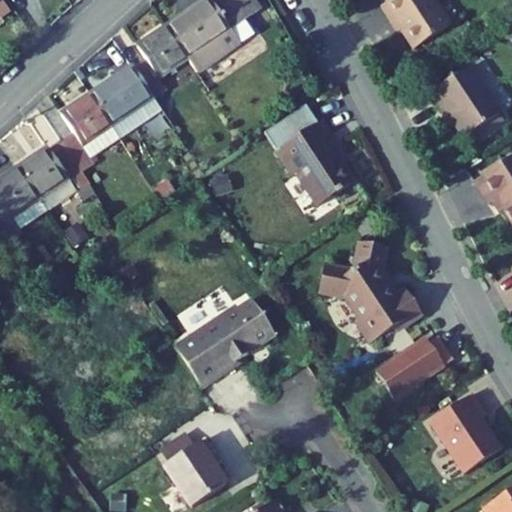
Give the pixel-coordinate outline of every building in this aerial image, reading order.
[(208,0),(168,27),(189,59),(199,75),(242,46),(231,31),(247,21),(233,0),(208,0)] [(233,0),(247,21),(262,11),(254,0),(233,0)] [(451,27),(432,0),(391,0),(387,3),(382,6),(392,22),(394,20),(415,50),(451,27)] [(168,27),(137,47),(146,62),(134,70),(155,100),(167,91),(159,79),(189,59),(168,27)] [(150,121),(163,112),(155,100),(134,70),(133,67),(91,95),(113,128),(141,109),(150,121)] [(469,136),(501,115),(502,115),(470,68),(430,94),(440,109),(442,107),(464,140),(469,136)] [(91,95),(60,115),(74,136),(63,144),(82,173),(94,165),(91,160),(83,148),(99,137),(107,150),(121,140),(113,128),(91,95)] [(318,208),(355,183),(342,163),(339,166),(326,146),(333,141),(321,122),(317,124),(307,108),(266,136),(294,178),(296,176),(318,208)] [(150,121),(141,109),(113,128),(121,140),(150,121)] [(473,142),(504,121),(501,115),(469,136),(473,142)] [(83,148),(91,160),(107,150),(99,137),(83,148)] [(77,194),(91,185),(82,173),(63,144),(50,151),(48,149),(19,169),(47,211),(76,193),(77,194)] [(511,223),(511,157),(474,182),(489,206),(497,201),(511,223)] [(47,211),(19,169),(0,181),(0,231),(2,234),(8,243),(22,234),(21,231),(48,213),(47,211)] [(226,200),(224,180),(212,182),(214,202),(226,200)] [(83,203),(97,195),(91,185),(77,194),(83,203)] [(67,236),(75,248),(88,239),(80,228),(67,236)] [(356,323),(370,344),(395,329),(397,332),(422,316),(406,291),(395,298),(385,281),(388,279),(382,270),(387,249),(361,243),(354,272),(325,266),(319,293),(346,299),(360,321),(356,323)] [(40,282),(55,273),(49,264),(34,273),(40,282)] [(276,338),(251,301),(234,313),(233,310),(175,348),(202,390),(234,369),(232,367),(276,338)] [(394,401),(445,368),(427,341),(377,373),(394,401)] [(430,424),(464,476),(502,450),(482,420),(487,416),(473,395),(430,424)] [(222,465),(205,441),(164,468),(192,510),(227,487),(215,469),(222,465)] [(511,511),(511,490),(483,510),(483,511),(511,511)] [(283,511),(276,500),(258,511),(283,511)] [(409,511),(411,511),(427,511),(429,509),(413,502),(409,511)]
